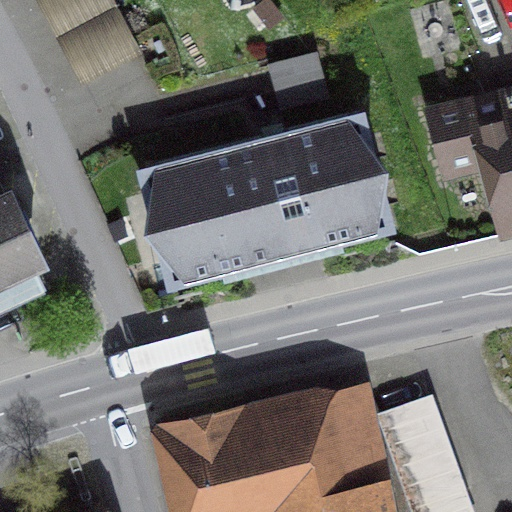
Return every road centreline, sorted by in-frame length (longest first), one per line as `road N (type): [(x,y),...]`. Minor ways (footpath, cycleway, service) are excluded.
road 1 (primary): [(511,287),(146,370)]
road 2 (residential): [(0,46),(146,370)]
road 3 (residential): [(103,382),(143,511)]
